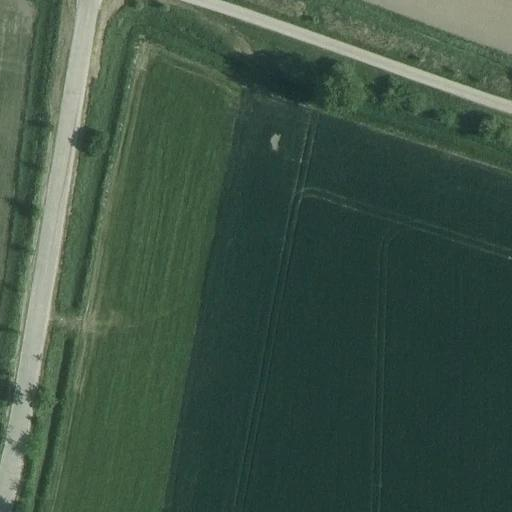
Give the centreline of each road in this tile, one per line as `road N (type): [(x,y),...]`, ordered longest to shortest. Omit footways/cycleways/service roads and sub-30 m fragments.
road 1 (tertiary): [(0,482),(22,400),(90,0)]
road 2 (unclassified): [(511,111),(197,0)]
